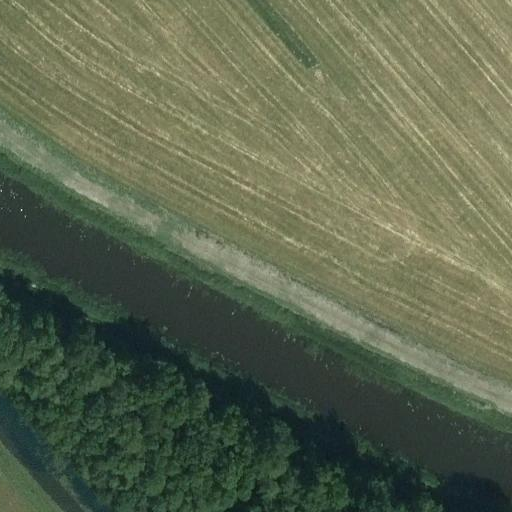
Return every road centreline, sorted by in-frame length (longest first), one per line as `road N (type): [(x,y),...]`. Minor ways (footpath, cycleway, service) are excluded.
road 1 (track): [(511,403),(343,327),(0,143)]
road 2 (track): [(0,399),(100,511)]
